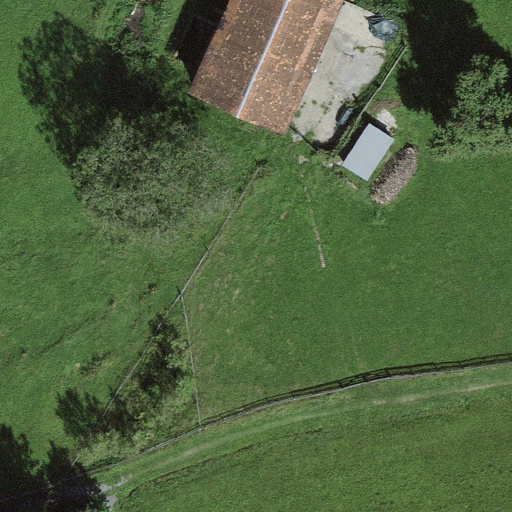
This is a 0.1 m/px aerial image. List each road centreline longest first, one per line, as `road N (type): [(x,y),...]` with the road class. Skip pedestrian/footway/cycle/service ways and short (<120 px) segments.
road 1 (track): [(45,511),(364,403),(511,380)]
road 2 (track): [(364,403),(303,142)]
